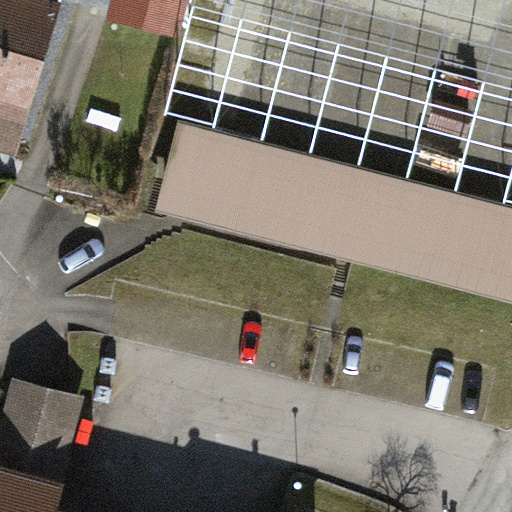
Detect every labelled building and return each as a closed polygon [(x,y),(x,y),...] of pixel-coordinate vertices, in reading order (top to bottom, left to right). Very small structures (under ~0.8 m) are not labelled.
[(81,7),(57,0),(0,0),(0,129),(40,142),(81,7)] [(190,36),(199,0),(120,0),(116,18),(190,36)] [(511,204),(199,119),(173,213),(348,260),(511,304),(511,204)] [(93,495),(113,408),(54,394),(33,481),(93,495)] [(33,481),(24,480),(16,511),(89,511),(93,495),(33,481)]
